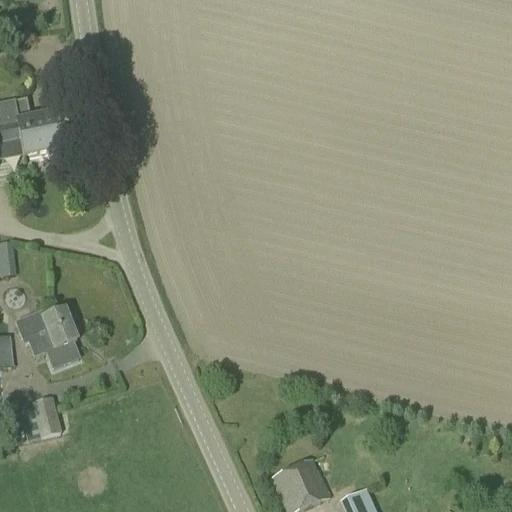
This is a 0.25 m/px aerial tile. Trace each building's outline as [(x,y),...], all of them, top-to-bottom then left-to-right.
[(0,148),(20,147),(76,137),(71,115),(31,122),(27,101),(0,105),(0,148)] [(0,281),(14,280),(11,247),(0,247),(0,281)] [(45,323),(41,315),(14,326),(23,349),(27,347),(33,362),(75,345),(63,315),(45,323)] [(113,359),(117,368),(132,361),(128,352),(113,359)] [(27,445),(60,437),(51,402),(18,410),(27,445)] [(322,486),(312,463),(269,482),(282,511),(307,511),(329,502),(329,501),(330,501),(323,485),(322,486)] [(365,491),(369,502),(388,495),(384,484),(365,491)] [(359,497),(354,487),(337,495),(341,505),(339,506),(341,511),(372,511),(365,495),(359,497)]
